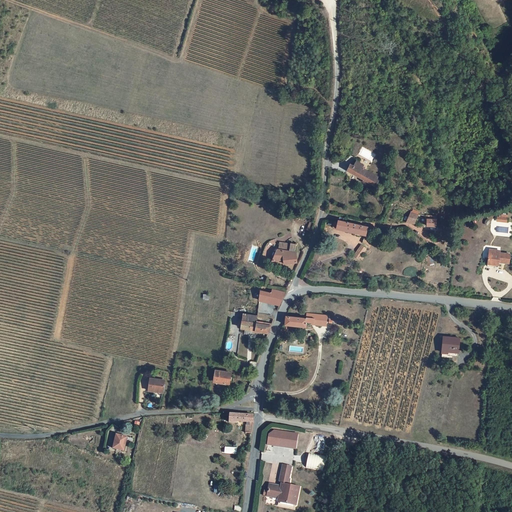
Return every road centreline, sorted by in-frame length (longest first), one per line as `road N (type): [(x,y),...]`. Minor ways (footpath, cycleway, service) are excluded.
road 1 (track): [(7,0),(284,94),(287,82)]
road 2 (unclassified): [(257,413),(163,411),(47,435),(0,434)]
road 3 (unclassified): [(511,466),(257,413)]
road 4 (unclassified): [(294,295),(318,225),(336,61)]
road 5 (unclassified): [(294,295),(335,289),(511,309)]
road 6 (track): [(335,102),(287,82),(292,21),(257,0)]
road 7 (unclassified): [(257,413),(268,346),(294,295)]
